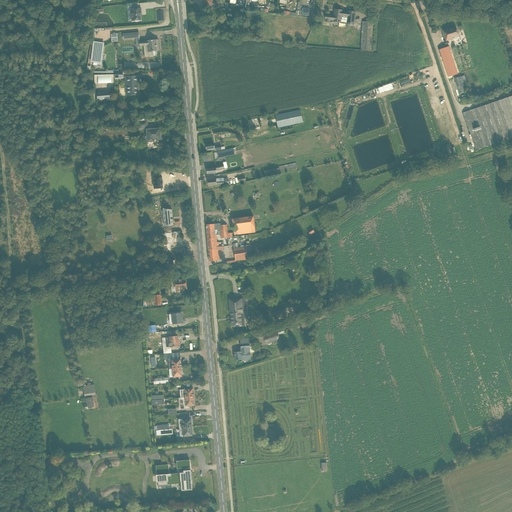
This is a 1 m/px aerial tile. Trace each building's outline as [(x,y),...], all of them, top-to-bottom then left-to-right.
[(131,4),(131,9),(132,21),(135,21),(136,22),(138,22),(138,21),(141,20),(140,13),(141,13),(140,8),(139,8),(138,4),(131,4)] [(325,17),(325,18),(325,22),(329,23),(329,21),(334,21),(334,22),(341,23),(342,17),(347,18),(346,24),(353,25),(355,12),(342,11),(335,10),(334,16),(326,15),(325,17)] [(362,22),(360,50),(371,50),(373,22),(362,22)] [(206,32),(207,24),(199,23),(198,32),(206,32)] [(446,41),(446,40),(449,39),(450,40),(453,39),(453,38),(458,36),(459,40),(460,40),(456,27),(448,30),(448,29),(442,31),(446,41)] [(139,32),(122,34),(123,40),(135,38),(136,47),(140,46),(143,46),(144,57),(152,56),(151,51),(152,51),(157,51),(156,40),(151,41),(140,42),(140,40),(139,32)] [(102,64),(104,43),(93,41),(90,62),(97,63),(97,67),(101,67),(101,64),(102,64)] [(467,91),(465,84),(467,83),(464,76),(462,76),(454,79),(459,94),(467,91)] [(136,77),(131,77),(126,77),(127,87),(129,87),(129,95),(133,95),(134,95),(138,94),(138,84),(136,84),(136,77)] [(110,99),(110,91),(98,92),(98,100),(110,99)] [(511,95),(463,113),(476,150),(511,137),(511,95)] [(53,112),(58,109),(54,103),(49,107),(53,112)] [(275,115),(277,128),(302,122),(300,110),(275,115)] [(258,121),(257,118),(247,120),(249,129),(259,127),(258,121)] [(147,120),(138,121),(139,129),(148,128),(147,120)] [(150,130),(147,131),(146,131),(146,136),(145,138),(145,139),(146,140),(147,140),(147,141),(153,141),(153,139),(160,138),(159,130),(154,130),(154,129),(150,130)] [(278,166),(279,168),(280,172),(297,168),(296,162),(278,166)] [(216,171),(224,169),(226,168),(226,165),(224,166),(223,164),(214,166),(214,168),(212,168),(207,168),(207,174),(212,174),(215,174),(215,171),(216,171)] [(262,171),(263,177),(280,174),(279,168),(262,171)] [(255,170),(249,171),(251,180),(257,178),(255,170)] [(161,176),(153,177),(154,189),(162,188),(161,176)] [(164,226),(173,225),(172,210),(163,211),(164,226)] [(234,235),(255,233),(253,217),(231,220),(234,235)] [(220,224),(206,225),(206,231),(217,230),(218,235),(220,234),(228,234),(227,225),(221,225),(220,225),(220,224)] [(217,230),(206,231),(208,250),(216,249),(216,247),(219,247),(218,235),(217,230)] [(161,239),(163,239),(164,249),(174,248),(173,233),(161,234),(161,239)] [(224,264),(236,262),(236,261),(253,259),(251,244),(245,245),(246,246),(233,248),(235,260),(223,262),(224,264)] [(221,259),(220,250),(224,250),(224,246),(219,247),(217,247),(216,247),(216,249),(208,250),(209,261),(214,261),(217,260),(221,259)] [(184,290),(187,290),(186,279),(174,280),(174,281),(170,281),(171,292),(175,292),(175,296),(180,296),(180,293),(184,292),(184,290)] [(143,307),(161,305),(160,295),(154,296),(154,299),(151,299),(150,297),(146,298),(146,292),(144,292),(144,290),(142,290),(143,307)] [(245,298),(234,299),(229,299),(229,300),(230,314),(231,314),(232,326),(245,325),(243,313),(247,312),(245,298)] [(287,314),(287,313),(287,310),(285,310),(285,308),(272,312),(275,320),(287,316),(287,314)] [(169,315),(169,324),(173,324),(173,325),(182,324),(181,319),(182,319),(182,313),(172,314),(169,315)] [(156,332),(146,333),(147,340),(162,339),(163,354),(168,354),(171,353),(171,348),(180,347),(179,340),(178,337),(178,336),(177,336),(176,330),(156,332)] [(277,330),(262,335),(265,343),(279,338),(277,330)] [(235,360),(240,360),(249,359),(248,348),(249,348),(249,343),(240,344),(241,352),(234,352),(235,360)] [(171,353),(168,354),(169,369),(182,368),(181,359),(180,359),(180,353),(171,353)] [(182,377),(182,368),(169,369),(170,378),(173,377),(173,378),(182,377)] [(94,385),(83,387),(84,397),(95,395),(94,385)] [(179,390),(180,398),(194,397),(193,388),(184,389),(184,390),(179,390)] [(92,397),(86,398),(88,408),(94,407),(92,397)] [(194,397),(180,398),(178,398),(179,410),(190,409),(189,407),(195,406),(194,397)] [(179,429),(192,427),(191,418),(181,419),(178,420),(179,429)] [(156,431),(170,429),(170,424),(160,425),(160,420),(155,420),(155,426),(156,426),(156,431)] [(193,436),(192,427),(179,429),(180,437),(183,437),(193,436)] [(168,465),(156,466),(157,487),(170,486),(170,485),(180,484),(181,489),(192,488),(191,470),(183,470),(183,472),(169,473),(168,465)]
